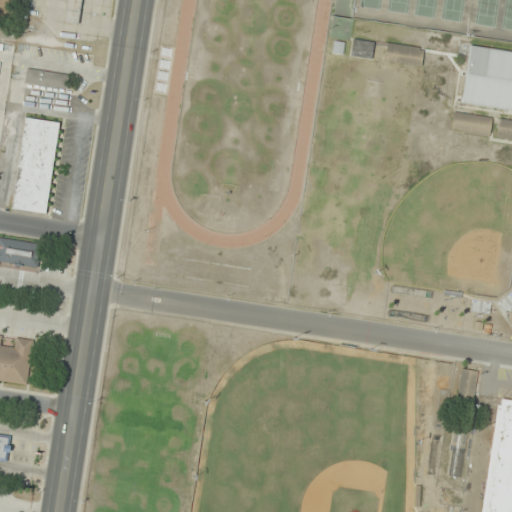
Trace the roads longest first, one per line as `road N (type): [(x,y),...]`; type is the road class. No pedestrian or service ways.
road 1 (secondary): [(60,511),(140,0)]
road 2 (residential): [(511,354),(95,293)]
